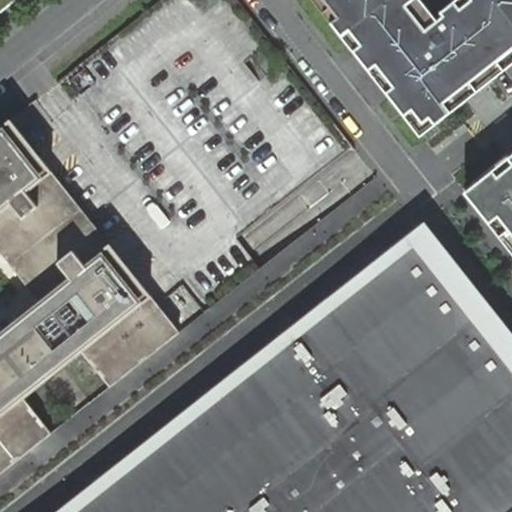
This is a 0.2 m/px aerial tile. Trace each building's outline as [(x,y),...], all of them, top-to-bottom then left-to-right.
[(0,0),(0,11),(13,0),(0,0)] [(298,0),(418,143),(511,68),(511,0),(463,0),(454,7),(448,0),(298,0)] [(0,473),(36,445),(8,409),(66,363),(95,399),(177,334),(13,123),(0,132),(0,473)] [(511,157),(464,198),(511,255),(511,157)] [(511,511),(511,348),(418,228),(385,253),(57,511),(511,511)]
